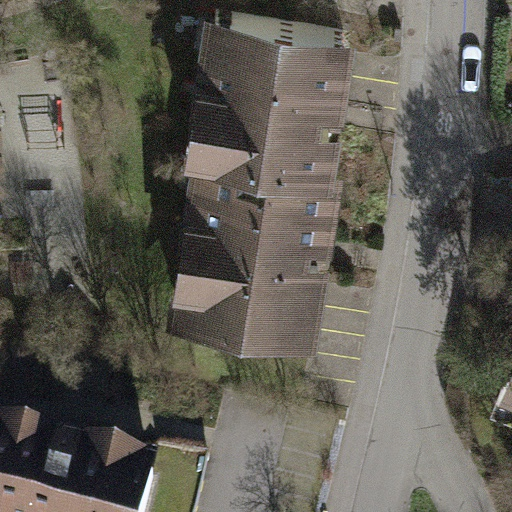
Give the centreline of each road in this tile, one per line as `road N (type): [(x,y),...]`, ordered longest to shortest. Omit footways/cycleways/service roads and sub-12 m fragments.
road 1 (residential): [(466,0),(458,173),(409,398)]
road 2 (residential): [(409,398),(476,511)]
